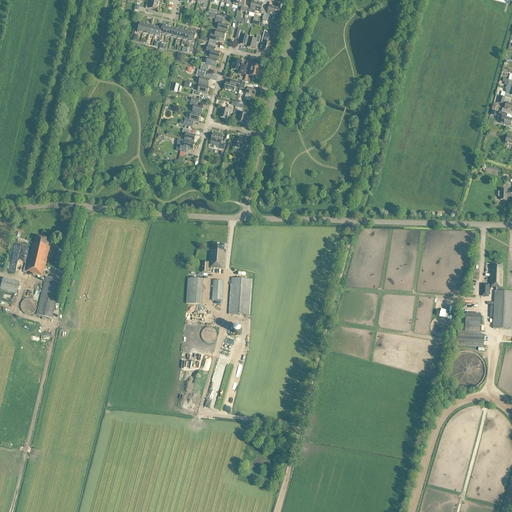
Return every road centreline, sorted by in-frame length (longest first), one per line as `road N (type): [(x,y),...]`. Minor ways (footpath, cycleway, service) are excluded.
road 1 (unclassified): [(511,225),(244,219)]
road 2 (unclassified): [(0,212),(68,205),(244,219)]
road 3 (track): [(298,425),(354,221)]
road 4 (track): [(298,425),(202,415),(222,332)]
road 5 (residential): [(207,124),(228,52),(282,64)]
